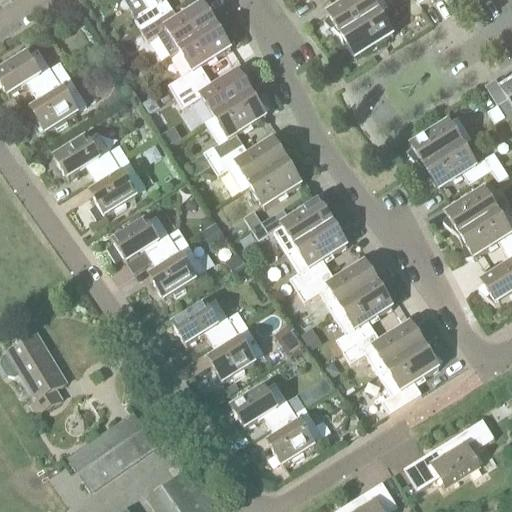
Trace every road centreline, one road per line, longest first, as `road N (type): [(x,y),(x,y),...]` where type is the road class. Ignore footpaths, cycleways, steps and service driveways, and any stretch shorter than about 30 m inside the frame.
road 1 (residential): [(253,511),(0,136)]
road 2 (residential): [(488,373),(254,0)]
road 3 (unclassified): [(278,511),(404,428)]
